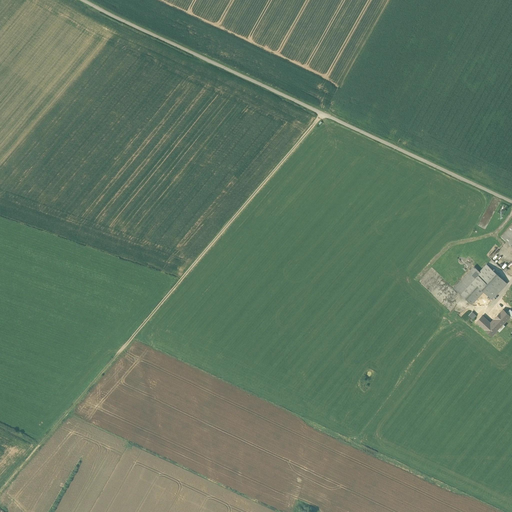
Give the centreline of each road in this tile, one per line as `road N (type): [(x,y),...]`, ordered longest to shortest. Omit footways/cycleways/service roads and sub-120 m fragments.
road 1 (track): [(322,114),(0,489)]
road 2 (unclassified): [(82,0),(511,202)]
